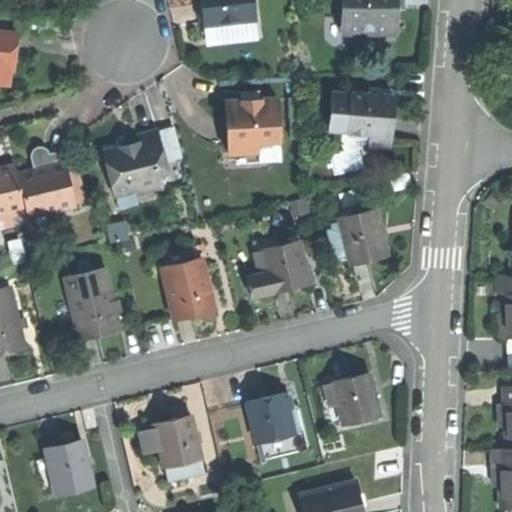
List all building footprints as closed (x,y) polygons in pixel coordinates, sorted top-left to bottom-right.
[(203,0),(204,10),(206,29),(259,25),(257,0),(203,0)] [(344,0),(344,30),(355,41),(400,42),(400,17),(400,4),(407,4),(407,0),(344,0)] [(0,20),(0,32),(12,33),(12,21),(0,20)] [(260,41),(259,25),(206,29),(207,45),(260,41)] [(355,41),(344,30),(344,41),(355,41)] [(0,32),(0,85),(12,86),(12,74),(18,74),(19,55),(20,33),(12,33),(0,32)] [(353,100),(351,139),(371,139),(370,153),(393,154),(394,127),(395,102),(383,101),(383,95),(370,94),(370,101),(353,100)] [(330,138),(351,139),(353,100),(331,99),(330,138)] [(281,104),(230,104),(230,124),(230,159),(238,158),(261,158),(261,148),(281,148),(281,104)] [(159,134),(137,139),(139,147),(124,151),(105,156),(116,199),(136,194),(137,199),(163,193),(157,170),(167,167),(159,134)] [(36,159),(40,176),(71,169),(68,154),(61,156),(55,157),(53,148),(42,150),(36,159)] [(281,167),(281,148),(261,148),(261,158),(238,158),(238,174),(260,174),(260,167),(281,167)] [(6,172),(0,173),(0,216),(31,210),(24,180),(21,169),(6,172)] [(40,176),(24,180),(31,210),(33,220),(81,208),(71,169),(40,176)] [(342,222),(354,266),(388,257),(383,237),(377,213),(342,222)] [(259,253),(270,251),(282,248),(279,237),(257,242),(259,253)] [(282,248),(270,251),(272,258),(276,276),(280,290),(281,297),(298,293),(316,289),(304,242),(282,248)] [(266,279),(276,276),(272,258),(262,260),(266,279)] [(168,269),(180,320),(198,315),(216,311),(203,260),(168,269)] [(69,283),(85,346),(101,342),(123,336),(106,273),(69,283)] [(500,294),(506,293),(511,293),(511,274),(499,275),(500,294)] [(280,290),(276,276),(266,279),(270,293),(280,290)] [(0,295),(0,359),(8,357),(27,353),(11,293),(0,295)] [(504,339),(511,339),(511,338),(511,315),(507,316),(503,316),(504,327),(504,339)] [(342,418),(344,425),(380,417),(370,373),(349,378),(333,382),(334,386),(339,404),(342,418)] [(325,388),(329,406),(339,404),(334,386),(325,388)] [(254,401),(263,442),(299,433),(289,393),(269,398),(254,401)] [(504,426),(508,426),(511,425),(511,403),(507,403),(503,404),(503,415),(504,426)] [(332,420),(342,418),(339,404),(329,406),(332,420)] [(173,422),(158,426),(159,432),(165,453),(169,471),(208,461),(196,416),(173,422)] [(150,456),(165,453),(159,432),(144,436),(150,456)] [(50,452),(60,494),(96,486),(86,444),(64,449),(50,452)] [(511,510),(511,448),(509,448),(498,448),(498,463),(508,462),(509,487),(502,488),(503,511),(511,510)] [(211,475),(208,461),(169,471),(173,485),(211,475)] [(492,488),(502,488),(509,487),(508,462),(498,463),(492,463),(492,477),(492,488)] [(302,495),(305,511),(366,511),(365,504),(359,481),(302,495)]
